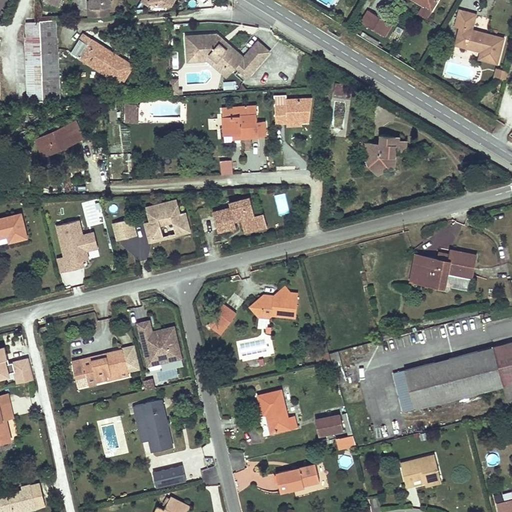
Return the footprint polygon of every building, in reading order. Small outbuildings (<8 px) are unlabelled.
[(88,7),(89,17),(109,16),(108,7),(112,6),(111,0),(91,0),(92,7),(88,7)] [(410,0),(422,7),(431,12),(439,0),(410,0)] [(431,12),(422,7),(418,13),(428,19),(431,12)] [(472,31),(476,16),(472,15),(459,12),(455,27),(460,28),(456,45),(481,52),(479,59),(498,64),(504,40),(485,34),(484,37),(478,36),(479,33),(472,31)] [(369,14),(363,25),(387,39),(393,29),(369,14)] [(43,98),(43,104),(61,103),(56,19),(39,20),(39,22),(43,98)] [(25,23),(27,99),(43,98),(39,22),(25,23)] [(91,47),(95,41),(84,33),(80,39),(91,47)] [(217,35),(185,38),(186,50),(194,49),(196,59),(207,58),(214,65),(216,63),(229,74),(234,68),(248,79),(270,53),(258,43),(244,59),(236,52),(234,54),(225,46),(223,48),(221,45),(224,42),(217,35)] [(134,65),(95,41),(91,47),(80,39),(72,52),(121,84),(134,65)] [(234,54),(236,52),(224,42),(221,45),(223,48),(225,46),(234,54)] [(207,63),(226,78),(229,74),(216,63),(214,65),(207,58),(196,59),(194,49),(186,50),(187,64),(207,63)] [(506,82),(509,72),(498,69),(495,79),(506,82)] [(186,84),(207,83),(212,78),(204,71),(201,74),(186,74),(186,84)] [(233,82),(223,83),(224,91),(234,89),(233,82)] [(349,86),(334,85),(334,93),(348,94),(349,86)] [(276,122),(288,122),(288,119),(302,119),(302,122),(309,122),(312,99),(287,99),(287,105),(276,106),(276,122)] [(240,133),(240,136),(258,135),(266,135),(265,120),(258,120),(258,104),(248,104),(248,114),(223,114),(223,133),(223,139),(231,139),(232,136),(232,133),(240,133)] [(248,104),(223,104),(223,114),(248,114),(248,104)] [(137,110),(129,110),(129,120),(137,120),(137,110)] [(76,120),(38,136),(46,154),(64,146),(62,142),(66,140),(68,144),(84,137),(76,120)] [(380,144),(366,142),(365,156),(370,157),(369,166),(388,167),(389,166),(395,166),(396,151),(405,152),(406,141),(399,140),(399,136),(381,135),(380,144)] [(46,154),(38,136),(35,138),(42,156),(46,154)] [(231,161),(222,162),(223,174),(232,173),(231,161)] [(388,167),(369,166),(378,175),(388,167)] [(257,218),(252,198),(231,203),(232,208),(215,212),(219,232),(238,228),(236,223),(236,221),(241,219),(245,221),(247,232),(266,227),(264,216),(257,218)] [(180,213),(177,200),(147,207),(150,220),(145,221),(150,239),(163,236),(160,224),(174,221),(177,233),(190,230),(185,211),(180,213)] [(27,237),(21,214),(0,218),(0,237),(8,236),(9,242),(27,237)] [(91,249),(87,233),(83,234),(80,219),(57,225),(65,256),(68,271),(76,269),(74,260),(79,259),(80,261),(83,260),(89,259),(87,250),(91,249)] [(132,219),(114,223),(118,240),(136,235),(132,219)] [(98,248),(94,231),(87,233),(91,249),(98,248)] [(438,259),(416,255),(411,281),(445,287),(446,282),(448,272),(471,277),(476,255),(451,250),(451,253),(450,257),(441,256),(439,255),(438,259)] [(68,271),(65,256),(57,258),(61,272),(68,271)] [(85,267),(83,260),(80,261),(79,259),(74,260),(76,269),(85,267)] [(451,287),(469,291),(471,277),(448,272),(446,282),(452,284),(451,287)] [(286,286),(274,295),(291,296),(291,293),(286,286)] [(273,315),(296,318),(299,294),(291,293),(291,296),(274,295),(274,300),(269,299),(266,294),(252,305),(260,316),(270,317),(273,315)] [(224,302),(212,317),(226,327),(237,312),(224,302)] [(226,327),(212,317),(208,322),(222,332),(226,327)] [(182,360),(175,328),(157,332),(158,335),(153,336),(150,322),(138,325),(146,360),(159,357),(160,365),(182,360)] [(511,341),(491,347),(503,386),(508,401),(511,399),(511,341)] [(0,374),(2,374),(2,377),(11,375),(10,371),(16,369),(18,378),(19,383),(34,379),(29,358),(11,363),(8,363),(6,358),(9,358),(6,346),(0,347),(0,374)] [(90,357),(71,361),(75,377),(86,375),(93,373),(95,381),(106,378),(138,369),(133,346),(120,350),(104,353),(105,356),(90,360),(90,357)] [(449,358),(394,373),(405,411),(503,386),(491,347),(449,358)] [(329,351),(318,354),(319,355),(320,363),(332,360),(331,356),(329,351)] [(344,372),(339,354),(331,356),(332,360),(336,375),(344,372)] [(306,358),(308,365),(320,363),(319,355),(306,358)] [(160,365),(159,357),(146,360),(148,368),(160,365)] [(347,383),(344,372),(336,375),(339,385),(347,383)] [(93,373),(86,375),(89,388),(96,386),(95,381),(93,373)] [(154,389),(152,383),(143,385),(145,390),(145,392),(154,389)] [(285,415),(278,388),(255,393),(260,412),(264,411),(268,431),(294,424),(292,414),(285,415)] [(0,442),(11,440),(6,419),(14,417),(11,405),(8,393),(0,395),(0,442)] [(135,401),(138,414),(143,413),(148,435),(151,448),(171,443),(160,396),(135,401)] [(138,414),(142,436),(148,435),(143,413),(138,414)] [(316,419),(319,432),(344,426),(341,413),(316,419)] [(352,432),(340,435),(343,445),(355,442),(352,432)] [(435,454),(401,462),(407,486),(416,484),(415,479),(424,477),(426,485),(442,481),(435,454)] [(292,466),(277,470),(282,490),(306,485),(305,482),(320,478),(316,461),(300,465),(300,466),(293,468),(292,466)] [(180,463),(151,469),(155,484),(184,477),(180,463)] [(31,484),(22,486),(23,490),(10,493),(11,496),(0,498),(0,511),(19,511),(37,508),(34,496),(43,494),(40,482),(31,485),(31,484)] [(43,494),(34,496),(37,508),(46,505),(43,494)] [(187,511),(191,505),(171,495),(165,508),(162,511),(187,511)] [(511,511),(511,499),(498,503),(500,511),(511,511)]
